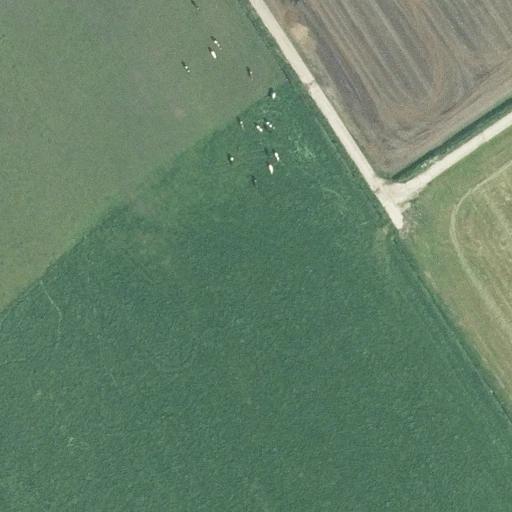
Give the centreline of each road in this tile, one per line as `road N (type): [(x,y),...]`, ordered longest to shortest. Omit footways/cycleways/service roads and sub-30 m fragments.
road 1 (track): [(252,0),(399,225)]
road 2 (track): [(511,116),(384,202)]
